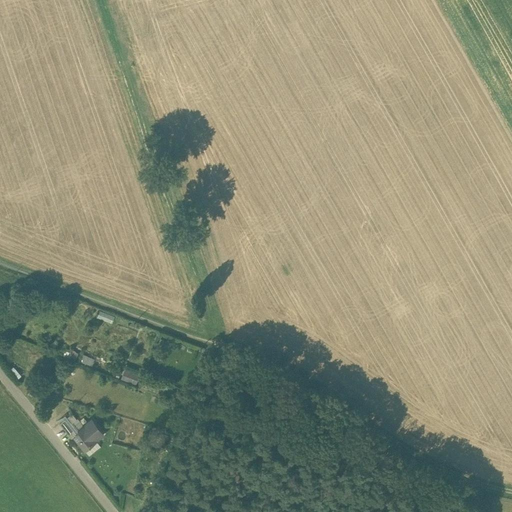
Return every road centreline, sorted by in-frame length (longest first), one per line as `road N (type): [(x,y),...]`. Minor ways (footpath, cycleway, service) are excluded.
road 1 (track): [(511,492),(449,479),(323,388),(266,356),(212,344)]
road 2 (residential): [(0,371),(112,511)]
